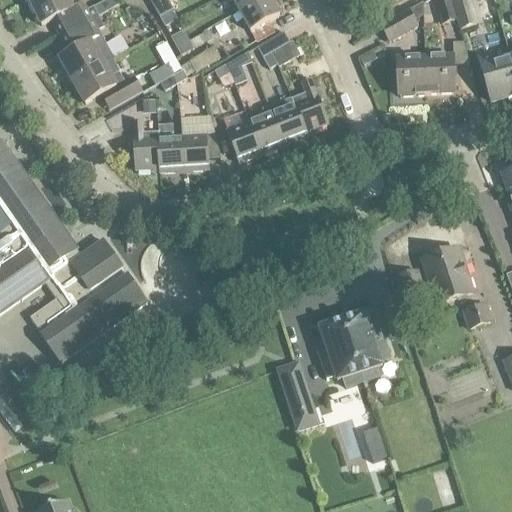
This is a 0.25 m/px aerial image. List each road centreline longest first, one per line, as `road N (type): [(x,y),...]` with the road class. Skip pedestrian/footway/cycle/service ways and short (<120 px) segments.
road 1 (residential): [(0,43),(68,143),(115,196),(140,211),(172,213),(374,148)]
road 2 (residential): [(312,0),(374,148)]
road 3 (residential): [(374,148),(511,136)]
